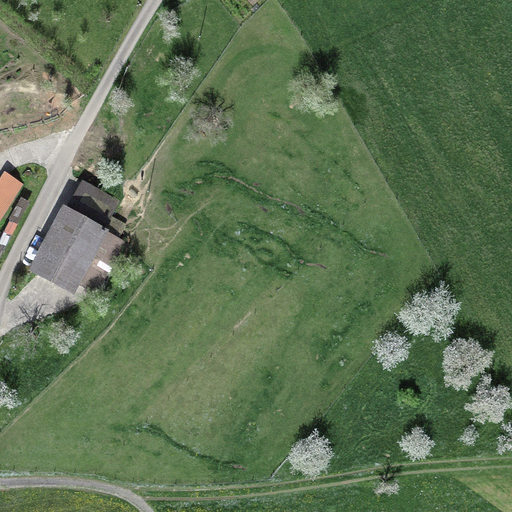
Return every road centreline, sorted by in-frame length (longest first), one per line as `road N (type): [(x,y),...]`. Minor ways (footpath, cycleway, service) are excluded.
road 1 (track): [(511,459),(390,467),(278,488),(130,495)]
road 2 (unclassified): [(155,0),(0,292)]
road 3 (track): [(0,482),(95,485),(130,495),(147,511)]
